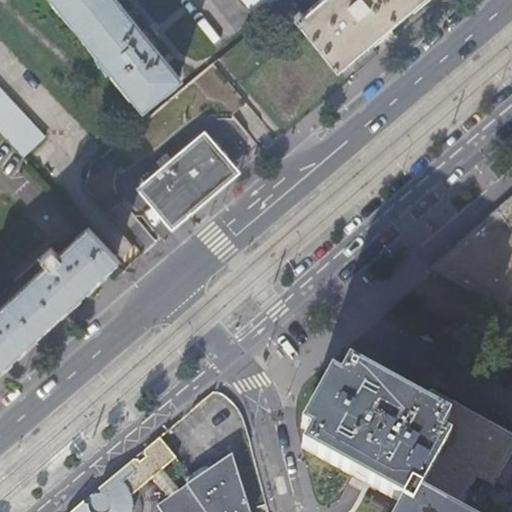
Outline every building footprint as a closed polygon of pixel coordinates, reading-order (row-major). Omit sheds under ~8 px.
[(53,0),(141,107),(178,78),(153,46),(160,41),(148,27),(141,32),(115,0),(53,0)] [(241,0),(255,18),(276,0),(241,0)] [(304,31),(333,67),(344,57),(355,70),(375,53),(365,40),(393,17),(412,0),(318,0),(301,14),(298,10),(292,16),(304,31)] [(0,89),(0,133),(22,158),(44,137),(0,89)] [(134,188),(170,229),(238,172),(203,130),(134,188)] [(511,204),(458,252),(428,277),(403,298),(486,344),(511,296),(511,204)] [(115,257),(87,228),(58,254),(51,248),(41,257),(47,265),(0,307),(0,363),(77,293),(115,257)] [(329,376),(299,430),(308,435),(301,449),(351,476),(400,503),(395,511),(458,511),(478,477),(494,486),(511,452),(511,435),(430,390),(421,407),(346,366),(338,381),(329,376)] [(133,461),(73,511),(132,511),(133,508),(132,498),(153,481),(168,499),(158,506),(162,511),(248,511),(242,490),(232,455),(179,491),(162,471),(176,459),(159,439),(144,452),(144,456),(146,459),(143,462),(140,464),(137,461),(133,461)]
